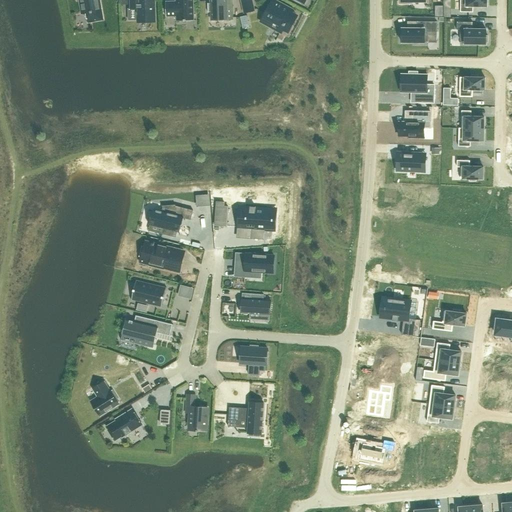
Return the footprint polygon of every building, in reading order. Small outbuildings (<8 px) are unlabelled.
[(99,0),(79,0),(82,14),(87,13),(87,15),(88,19),(92,23),(94,22),(94,23),(98,22),(100,21),(102,16),(102,12),(99,0)] [(131,0),(132,9),(138,8),(139,22),(155,22),(153,0),(131,0)] [(176,0),(176,2),(166,2),(166,16),(177,16),(177,21),(194,21),(193,0),(176,0)] [(209,3),(208,3),(208,13),(209,13),(209,12),(211,12),(211,20),(228,20),(227,18),(233,18),(233,7),(227,7),(226,0),(210,0),(211,4),(209,4),(209,3)] [(252,0),(241,0),(245,13),(254,11),(252,0)] [(265,14),(261,21),(268,25),(282,32),(284,29),(289,32),(297,17),(292,14),(293,11),(273,0),(265,14)] [(460,0),(461,12),(473,12),(473,6),(487,6),(487,0),(460,0)] [(138,8),(132,9),(129,9),(129,21),(139,21),(138,8)] [(85,14),(79,15),(78,9),(68,10),(71,31),(87,29),(85,14)] [(400,31),(400,40),(402,40),(402,42),(415,43),(415,44),(423,44),(423,43),(428,43),(437,43),(437,32),(437,22),(417,21),(417,28),(402,28),(402,31),(400,31)] [(457,22),(457,30),(460,30),(460,44),(486,44),(486,43),(488,43),(488,36),(486,36),(486,30),(473,29),(473,22),(457,22)] [(401,74),(401,92),(416,93),(415,103),(434,103),(435,85),(428,85),(428,75),(418,75),(418,72),(409,72),(409,74),(401,74)] [(460,77),(460,97),(473,97),(473,90),(485,90),(485,78),(478,78),(478,76),(472,75),(472,77),(460,77)] [(444,105),(458,105),(458,99),(450,99),(450,89),(444,89),(444,105)] [(398,123),(397,130),(399,130),(399,136),(409,136),(409,137),(424,138),(424,128),(430,128),(431,112),(414,111),(414,123),(400,122),(400,123),(398,123)] [(462,128),(484,129),(484,117),(471,117),(471,111),(462,111),(462,128)] [(459,128),(459,146),(471,147),(471,141),(484,141),(484,129),(462,128),(459,128)] [(398,164),(397,170),(403,171),(423,172),(424,154),(398,153),(397,164),(398,164)] [(457,160),(457,167),(461,167),(460,179),(470,179),(470,181),(476,181),(476,179),(483,179),(483,167),(470,166),(470,161),(457,160)] [(217,202),(215,226),(227,227),(228,207),(224,206),(225,202),(217,202)] [(151,221),(150,225),(156,226),(164,228),(163,234),(176,237),(177,232),(178,232),(179,229),(178,229),(178,227),(180,227),(182,218),(191,220),(193,210),(176,206),(176,205),(162,206),(162,207),(163,206),(162,212),(154,210),(151,221)] [(247,219),(246,227),(252,228),(251,238),(264,239),(265,229),(269,229),(272,229),(273,221),(274,221),(274,219),(273,219),(274,210),(270,210),(256,209),(256,207),(255,207),(251,207),(251,206),(250,206),(250,209),(247,208),(247,217),(246,217),(246,219),(247,219)] [(143,247),(140,256),(151,259),(150,265),(163,269),(164,267),(180,271),(185,252),(154,244),(154,243),(152,243),(152,244),(146,242),(145,247),(143,247)] [(236,253),(236,260),(246,261),(245,271),(273,273),(274,256),(236,253)] [(136,280),(131,300),(132,300),(132,299),(161,306),(161,307),(162,308),(167,287),(166,287),(166,289),(137,282),(137,280),(136,280)] [(241,309),(241,313),(243,313),(270,315),(271,301),(264,301),(264,295),(243,293),(242,299),(241,309)] [(385,309),(384,317),(393,318),(393,320),(393,321),(393,320),(398,321),(399,319),(404,320),(402,334),(419,337),(421,320),(416,319),(419,303),(411,301),(406,301),(387,298),(386,306),(385,306),(385,309)] [(138,304),(137,310),(136,310),(147,313),(147,312),(148,306),(138,304)] [(434,321),(433,329),(452,332),(453,324),(465,326),(467,314),(460,313),(460,311),(454,310),(454,312),(444,311),(443,322),(434,321)] [(128,321),(124,334),(137,337),(136,344),(151,347),(151,348),(154,348),(154,347),(152,347),(154,339),(156,340),(156,339),(154,338),(155,333),(170,336),(173,324),(136,315),(135,322),(133,321),(134,321),(130,320),(130,321),(126,320),(126,321),(128,321)] [(497,319),(495,334),(511,336),(511,342),(511,321),(506,320),(497,319)] [(414,337),(412,355),(418,356),(421,338),(414,337)] [(438,343),(435,360),(460,364),(462,352),(450,350),(450,344),(438,343)] [(377,344),(376,358),(397,361),(399,347),(377,344)] [(241,347),(240,363),(250,364),(249,374),(259,375),(259,370),(265,371),(265,365),(267,365),(268,348),(258,348),(258,346),(251,345),(251,347),(241,347)] [(425,370),(424,378),(446,381),(447,374),(459,375),(460,364),(435,360),(434,371),(425,370)] [(99,397),(92,402),(100,415),(119,404),(118,402),(119,401),(113,391),(111,392),(110,390),(104,382),(94,389),(99,397)] [(149,385),(143,389),(145,393),(152,389),(149,385)] [(432,385),(429,404),(454,407),(456,395),(444,394),(445,387),(432,385)] [(500,386),(498,401),(507,403),(511,403),(511,386),(505,385),(505,387),(500,386)] [(368,406),(367,414),(382,416),(384,400),(390,401),(392,387),(381,386),(380,392),(370,391),(369,400),(368,406)] [(187,395),(186,413),(191,413),(189,430),(197,430),(197,432),(199,432),(199,431),(206,431),(208,408),(195,407),(195,395),(187,395)] [(249,420),(248,434),(249,434),(249,431),(261,432),(261,435),(262,435),(264,405),(264,403),(261,402),(253,401),(253,402),(250,402),(250,404),(249,419),(249,420)] [(429,404),(427,422),(439,423),(440,417),(453,419),(454,407),(429,404)] [(229,407),(228,427),(235,427),(236,419),(236,418),(236,408),(229,407)] [(116,421),(107,427),(115,440),(121,436),(122,438),(142,425),(133,409),(115,420),(116,421)] [(161,410),(160,423),(170,424),(170,411),(161,410)] [(426,430),(423,455),(432,456),(430,467),(446,469),(449,446),(436,445),(438,431),(426,430)] [(363,443),(360,459),(383,464),(386,449),(393,450),(395,442),(385,440),(383,447),(363,443)] [(503,511),(511,511),(511,502),(503,503),(503,511)]
